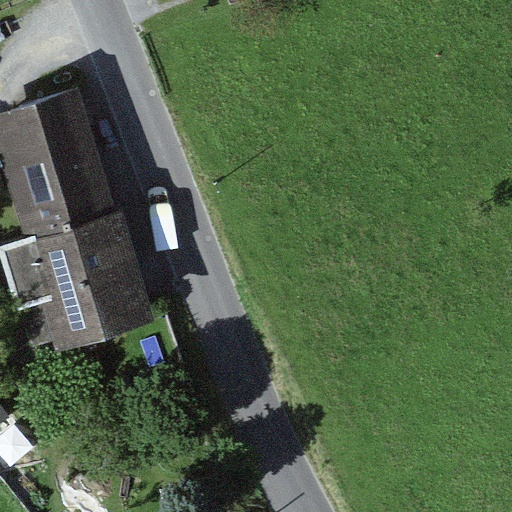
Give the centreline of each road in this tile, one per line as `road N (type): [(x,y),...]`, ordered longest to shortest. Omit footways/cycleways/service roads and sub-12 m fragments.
road 1 (tertiary): [(303,511),(251,423),(93,0)]
road 2 (track): [(0,103),(12,70),(37,45),(97,11)]
